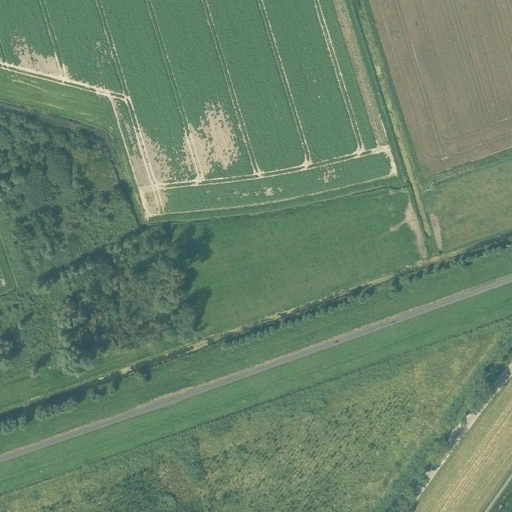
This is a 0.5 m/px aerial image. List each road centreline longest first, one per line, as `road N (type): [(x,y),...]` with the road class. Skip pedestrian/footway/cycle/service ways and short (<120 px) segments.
road 1 (unclassified): [(0,462),(511,279)]
road 2 (unclassified): [(403,511),(511,370)]
